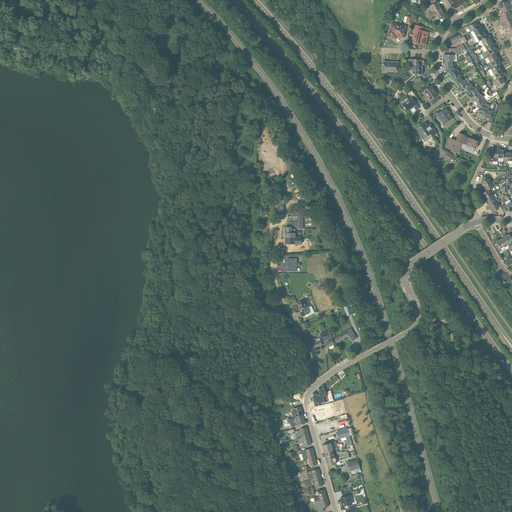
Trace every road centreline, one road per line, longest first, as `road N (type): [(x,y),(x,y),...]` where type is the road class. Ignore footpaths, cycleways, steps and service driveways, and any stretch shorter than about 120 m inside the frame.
road 1 (primary): [(237,0),(371,163),(511,367)]
road 2 (track): [(272,267),(270,212),(253,161),(258,118),(225,100),(208,65),(152,42),(148,61)]
road 3 (residential): [(309,390),(412,328),(417,308),(404,271),(477,221)]
road 4 (track): [(511,422),(474,371),(444,378),(482,511)]
road 5 (unclassified): [(309,390),(305,354),(272,267)]
road 6 (residential): [(335,511),(304,402),(309,390)]
